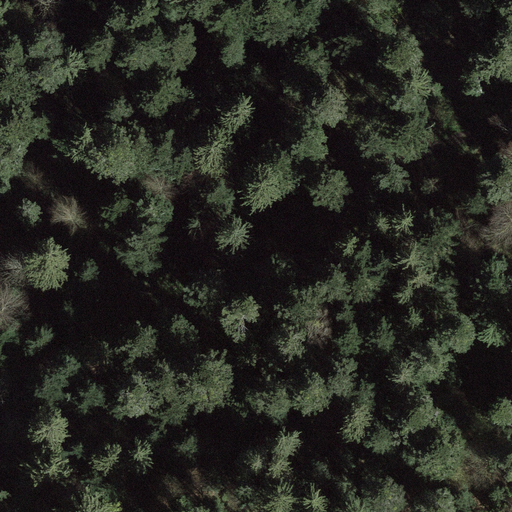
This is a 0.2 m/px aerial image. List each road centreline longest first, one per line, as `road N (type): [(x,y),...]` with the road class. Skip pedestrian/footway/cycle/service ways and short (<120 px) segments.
road 1 (track): [(511,139),(384,183),(249,168),(155,133),(126,112),(47,0)]
road 2 (track): [(0,241),(142,288),(224,283),(330,236),(384,183)]
